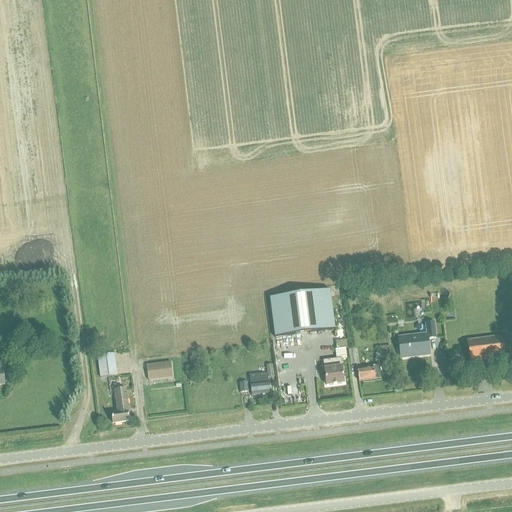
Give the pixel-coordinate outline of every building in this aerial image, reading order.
[(275,338),(334,330),(329,291),(270,299),(275,338)] [(400,359),(416,357),(429,356),(427,340),(435,339),(433,324),(425,325),(426,337),(398,340),(400,359)] [(511,339),(503,340),(502,337),(467,342),(469,364),(511,358),(511,339)] [(391,357),(390,347),(380,348),(381,358),(391,357)] [(337,360),(323,361),(326,386),(343,384),(341,359),(347,359),(345,349),(336,350),(337,360)] [(350,365),(357,365),(355,349),(348,350),(350,365)] [(117,376),(114,354),(97,356),(100,379),(117,376)] [(172,377),(170,362),(146,365),(148,380),(172,377)] [(380,378),(379,366),(374,367),(374,368),(357,370),(358,381),(380,378)] [(267,375),(249,376),(250,379),(251,395),(269,394),(267,375)] [(240,384),(241,394),(249,393),(248,384),(248,383),(240,384)] [(114,391),(116,414),(112,414),(113,424),(128,423),(126,404),(127,404),(126,389),(114,391)]
